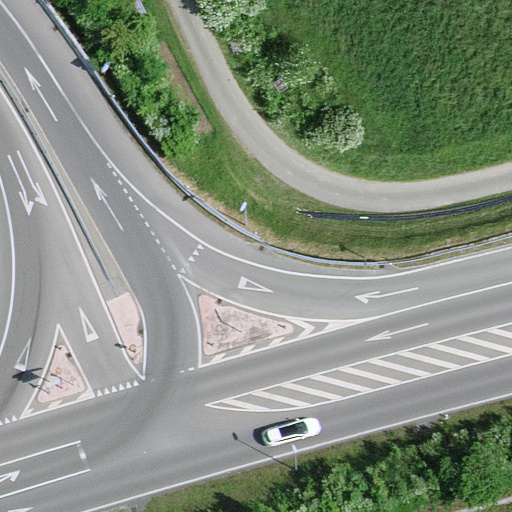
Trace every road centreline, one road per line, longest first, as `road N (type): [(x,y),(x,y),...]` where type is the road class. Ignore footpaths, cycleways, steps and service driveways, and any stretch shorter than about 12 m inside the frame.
road 1 (track): [(511,176),(408,197),(326,186),(257,137),(181,0)]
road 2 (motorway): [(511,266),(358,299),(294,296),(194,262),(124,212)]
road 3 (primary): [(157,434),(511,342)]
road 4 (motorway): [(157,434),(172,363),(170,320),(124,212)]
road 5 (motorway): [(124,212),(0,33)]
road 6 (motorway): [(49,261),(107,374),(157,434)]
road 7 (primary): [(157,434),(0,481)]
road 8 (motorway): [(49,261),(35,330),(0,408)]
road 9 (motorway): [(0,127),(49,261)]
